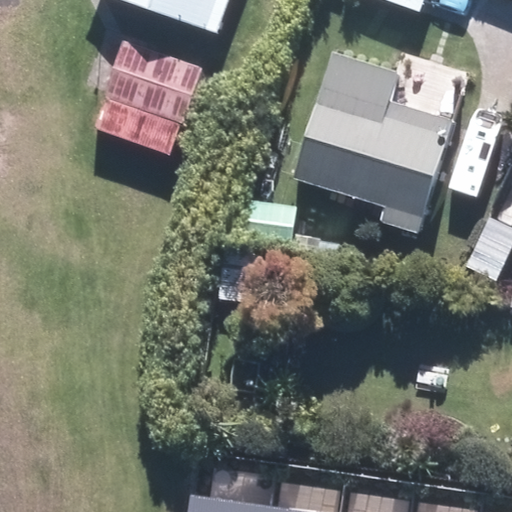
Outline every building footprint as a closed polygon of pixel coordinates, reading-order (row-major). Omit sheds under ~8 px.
[(234,0),(123,0),(222,35),(234,0)] [(386,0),(424,13),(429,0),(386,0)] [(185,125),(205,70),(126,42),(95,128),(169,155),(181,123),(185,125)] [(399,69),(336,51),(299,179),(389,205),(384,222),(426,234),(472,74),(403,54),(399,69)] [(299,246),(304,208),(252,201),(247,238),(299,246)] [(511,257),(511,222),(495,213),(463,271),(495,288),(511,257)] [(230,251),(225,299),(256,302),(261,254),(230,251)] [(272,511),(273,507),(191,496),(188,511),(272,511)]
